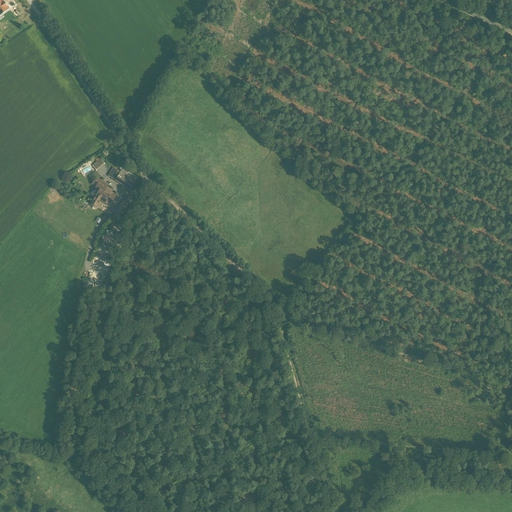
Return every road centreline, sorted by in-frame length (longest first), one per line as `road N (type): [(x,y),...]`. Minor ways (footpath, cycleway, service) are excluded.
road 1 (unclassified): [(30,0),(149,182)]
road 2 (track): [(511,35),(385,188)]
road 3 (track): [(149,182),(277,311)]
